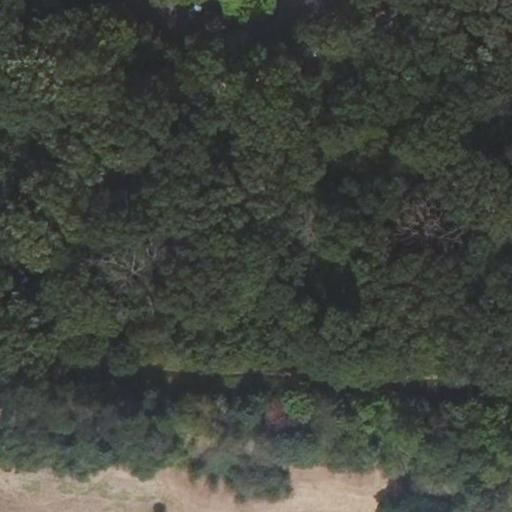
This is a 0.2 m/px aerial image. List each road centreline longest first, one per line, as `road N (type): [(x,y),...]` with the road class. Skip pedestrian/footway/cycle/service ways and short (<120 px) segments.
road 1 (track): [(511,383),(0,340)]
road 2 (track): [(349,200),(179,209),(0,183)]
road 3 (track): [(0,48),(73,65),(222,77)]
road 4 (track): [(405,0),(258,71),(222,77)]
road 5 (track): [(511,135),(337,192)]
road 6 (residential): [(141,0),(181,24),(250,25),(310,0)]
